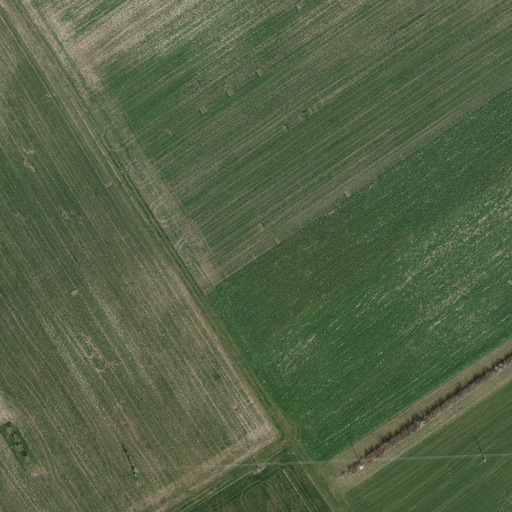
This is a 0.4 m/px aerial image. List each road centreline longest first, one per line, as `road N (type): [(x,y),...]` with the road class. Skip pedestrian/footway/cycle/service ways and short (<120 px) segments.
road 1 (track): [(16,0),(289,442),(343,511)]
road 2 (track): [(180,511),(289,442)]
